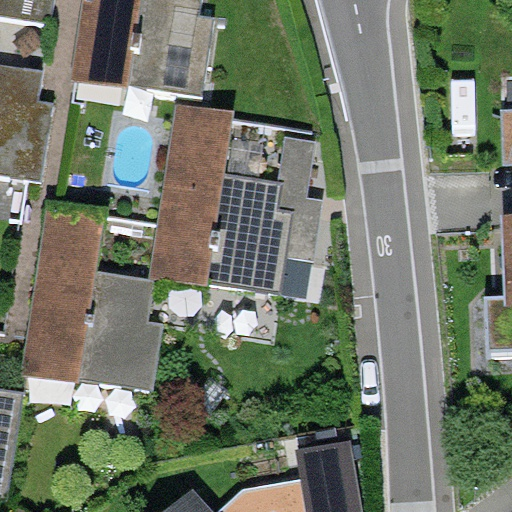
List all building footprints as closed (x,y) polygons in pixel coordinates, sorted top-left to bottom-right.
[(56,0),(0,0),(0,23),(52,31),(56,0)] [(87,0),(77,69),(126,77),(124,92),(204,104),(217,24),(200,21),(203,0),(87,0)] [(0,181),(43,188),(55,109),(40,107),(45,77),(0,70),(0,181)] [(231,124),(179,115),(156,265),(206,273),(204,288),(283,300),(288,264),(311,268),(318,220),(301,217),(311,152),(291,149),(284,191),(222,181),(231,124)] [(101,221),(50,213),(26,362),(77,370),(74,385),(153,398),(164,329),(149,326),(155,285),(93,276),(101,221)] [(511,232),(508,232),(511,303),(483,304),(485,362),(511,360),(511,232)] [(0,505),(7,506),(24,397),(0,393),(0,505)] [(339,511),(336,491),(308,496),(306,482),(239,494),(218,511),(339,511)] [(203,511),(190,495),(170,511),(203,511)]
